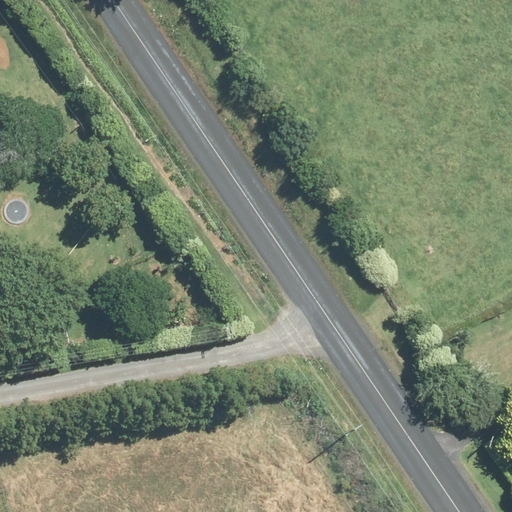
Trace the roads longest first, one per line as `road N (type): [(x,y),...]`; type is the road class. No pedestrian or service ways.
road 1 (unclassified): [(320,312),(108,0)]
road 2 (unclassified): [(0,397),(248,352),(320,312)]
road 3 (unclassified): [(453,511),(320,312)]
